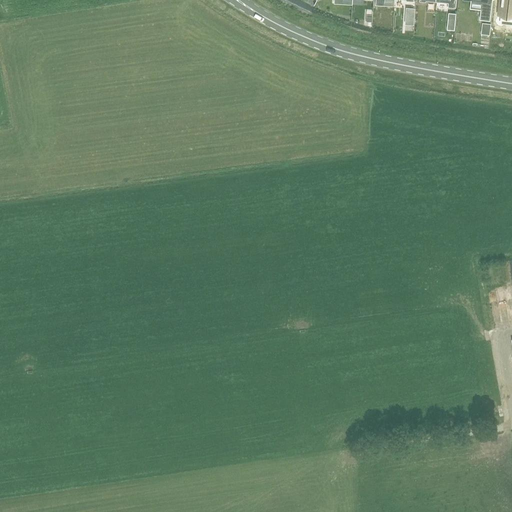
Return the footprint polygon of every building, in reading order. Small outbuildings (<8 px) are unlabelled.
[(455,8),(456,0),(437,0),(437,3),(448,4),(448,8),(455,8)] [(492,0),(491,0),(470,0),(471,0),(473,0),(473,2),(482,3),(481,10),(480,20),(489,21),(492,0)] [(511,0),(499,0),(498,15),(511,16),(511,0)] [(406,17),(414,17),(415,9),(407,8),(406,17)] [(489,35),(490,25),(483,24),(481,34),(489,35)] [(499,298),(492,299),(494,308),(501,306),(499,298)]
